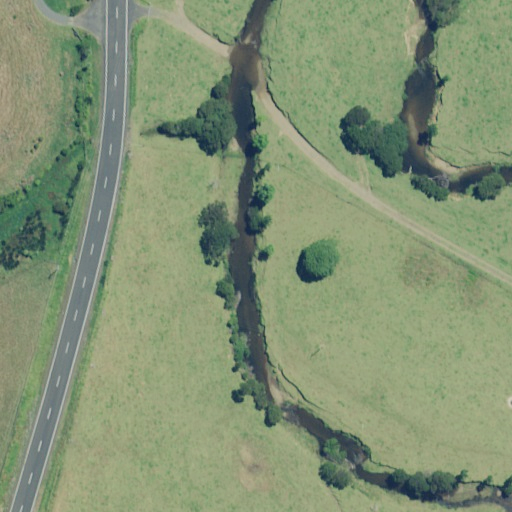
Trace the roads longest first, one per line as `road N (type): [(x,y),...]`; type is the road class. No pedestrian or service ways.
road 1 (tertiary): [(121,0),(109,142),(69,343),(23,511)]
road 2 (track): [(121,6),(185,21),(343,178),(511,277)]
